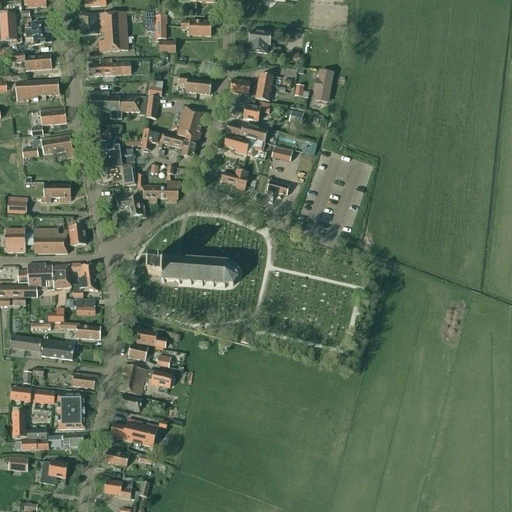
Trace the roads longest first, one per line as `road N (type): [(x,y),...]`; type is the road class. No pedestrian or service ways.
road 1 (residential): [(106,249),(191,194),(222,83),(229,0)]
road 2 (unclassified): [(83,511),(116,321),(107,256)]
road 3 (unclassified): [(106,249),(61,0)]
